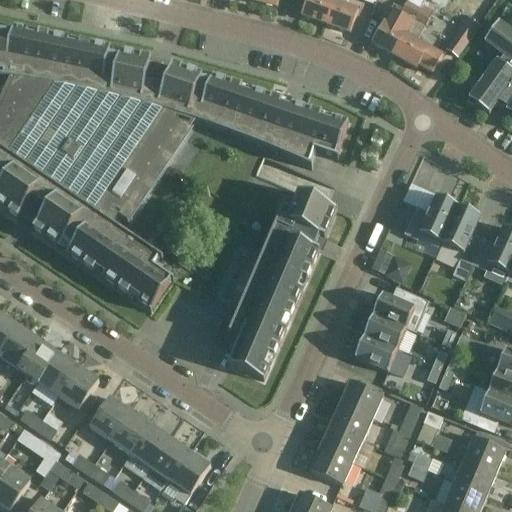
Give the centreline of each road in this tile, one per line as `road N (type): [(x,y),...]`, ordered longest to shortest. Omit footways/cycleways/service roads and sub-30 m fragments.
road 1 (residential): [(269,447),(427,112)]
road 2 (residential): [(427,112),(299,49),(109,0)]
road 3 (residential): [(269,447),(0,264)]
